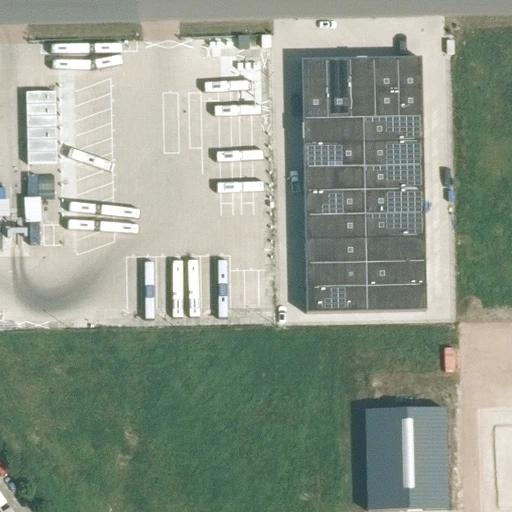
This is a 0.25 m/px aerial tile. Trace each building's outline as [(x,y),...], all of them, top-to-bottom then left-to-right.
[(396,61),(397,121),(421,120),(420,60),(396,61)] [(348,62),(349,122),(361,122),(373,121),(372,61),(348,62)] [(372,61),(373,121),(397,121),(396,61),(372,61)] [(300,63),(301,123),(325,122),(324,62),(300,63)] [(324,62),(325,122),(349,122),(348,62),(324,62)] [(56,166),(55,94),(26,95),(27,167),(56,166)] [(361,122),(362,146),(422,144),(421,120),(397,121),(373,121),(361,122)] [(301,123),(302,147),(362,146),(361,122),(349,122),(325,122),(301,123)] [(362,146),(363,170),(422,168),(422,144),(362,146)] [(302,147),(303,171),(363,170),(362,146),(302,147)] [(363,170),(363,194),(423,192),(422,168),(363,170)] [(303,171),(303,195),(363,194),(363,170),(303,171)] [(50,198),(50,180),(32,181),(32,198),(18,199),(19,224),(35,224),(34,198),(50,198)] [(363,194),(364,218),(424,216),(423,192),(363,194)] [(303,195),(304,219),(364,218),(363,194),(303,195)] [(364,218),(364,242),(424,240),(424,216),(364,218)] [(304,219),(304,243),(364,242),(364,218),(304,219)] [(364,242),(365,266),(425,264),(424,240),(364,242)] [(304,243),(305,267),(365,266),(364,242),(304,243)] [(365,266),(365,290),(425,288),(425,264),(365,266)] [(305,267),(305,291),(365,290),(365,266),(305,267)] [(365,290),(366,314),(426,312),(425,288),(365,290)] [(305,291),(306,315),(366,314),(365,290),(305,291)] [(366,511),(434,511),(447,511),(444,411),(364,413),(366,511)]
